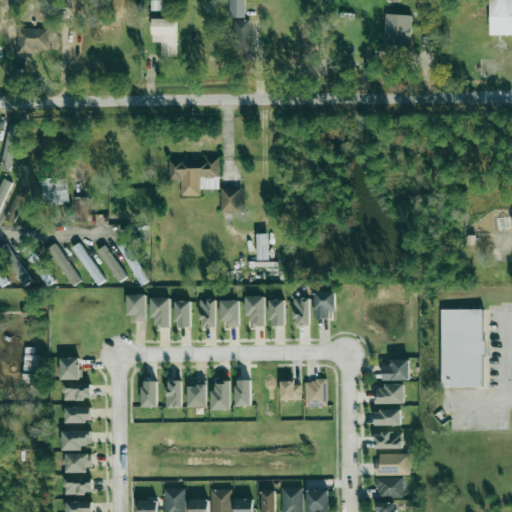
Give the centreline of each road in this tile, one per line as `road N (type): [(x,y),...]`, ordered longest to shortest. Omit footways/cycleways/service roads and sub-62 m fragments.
road 1 (residential): [(0,102),(511,98)]
road 2 (residential): [(345,357),(118,355)]
road 3 (residential): [(118,355),(119,511)]
road 4 (residential): [(345,511),(345,357)]
